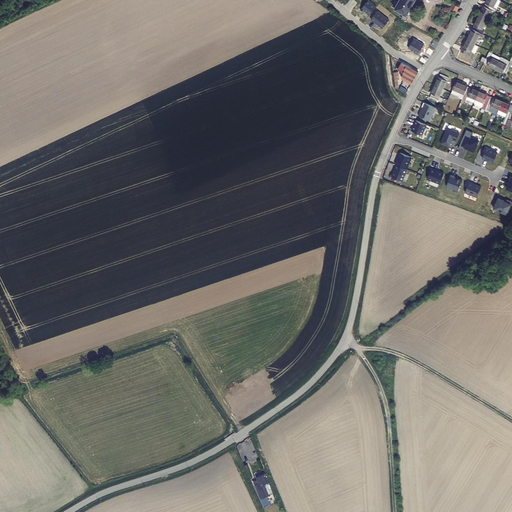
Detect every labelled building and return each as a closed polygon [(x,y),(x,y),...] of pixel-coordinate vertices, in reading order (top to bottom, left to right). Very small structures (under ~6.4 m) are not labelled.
[(379,7),(384,0),(352,0),(377,18),(383,9),(379,7)] [(415,0),(399,0),(395,9),(407,16),(415,0)] [(486,3),(484,7),(495,12),(496,8),(493,7),(496,0),(486,0),(485,3),(486,3)] [(482,10),(478,18),(486,22),(490,14),(493,15),(495,12),(484,7),(482,10)] [(474,26),(473,29),(481,33),(486,22),(478,18),(474,25),(474,26)] [(472,29),(467,40),(475,44),(479,36),(482,38),(484,35),(481,33),(473,29),(472,29)] [(439,31),(431,43),(437,46),(445,34),(439,31)] [(475,44),(467,40),(462,48),(463,49),(462,52),(473,57),(479,46),(475,44)] [(489,52),(486,58),(484,63),(487,64),(487,65),(495,69),(499,60),(501,57),(489,52)] [(507,64),(499,60),(495,69),(503,73),(503,72),(507,74),(511,63),(508,61),(507,64)] [(406,65),(402,63),(398,69),(402,72),(406,65)] [(411,68),(406,65),(402,72),(403,73),(402,78),(404,80),(411,68)] [(414,70),(411,68),(404,80),(408,82),(414,70)] [(418,72),(414,70),(408,82),(412,84),(418,72)] [(449,77),(441,74),(439,77),(438,77),(435,85),(444,89),(449,77)] [(468,86),(456,81),(451,93),(459,97),(459,98),(462,99),(468,87),(468,86)] [(432,94),(431,97),(442,102),(443,98),(440,97),(444,89),(435,85),(431,93),(432,94)] [(471,88),(468,87),(462,99),(465,101),(466,99),(474,103),(480,91),(471,87),(471,88)] [(488,94),(480,91),(474,103),(483,106),(482,108),(485,109),(491,97),(488,95),(488,94)] [(494,98),(491,97),(485,109),(497,115),(499,110),(503,101),(495,97),(494,98)] [(511,105),(503,101),(499,110),(507,113),(504,121),(507,123),(511,111),(509,110),(511,105)] [(264,483),(255,487),(261,504),(271,501),(264,483)]
